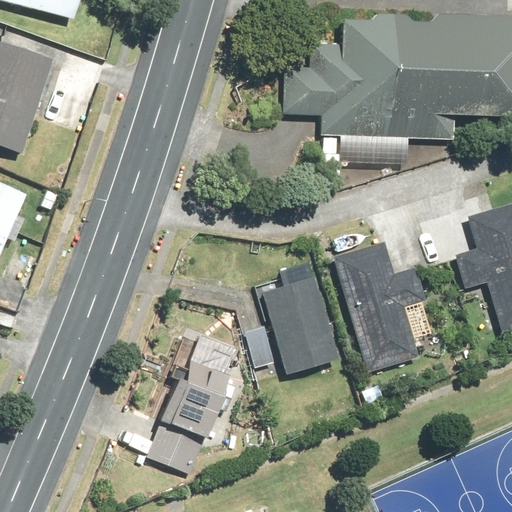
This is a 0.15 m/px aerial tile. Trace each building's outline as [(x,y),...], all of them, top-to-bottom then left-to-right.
[(0,0),(0,2),(70,21),(75,0),(0,0)] [(290,62),(287,118),(505,129),(507,88),(511,88),(511,24),(337,16),(336,38),(312,37),(311,63),(290,62)] [(51,63),(0,46),(0,150),(20,157),(51,63)] [(0,244),(21,196),(0,187),(0,244)] [(511,324),(511,202),(460,217),(468,248),(444,255),(454,291),(479,284),(492,331),(511,324)] [(378,241),(327,255),(359,371),(411,357),(397,308),(419,302),(409,266),(387,272),(378,241)] [(306,278),(252,294),(277,377),(330,361),(306,278)] [(260,330),(241,335),(251,370),(270,365),(260,330)] [(185,475),(218,380),(170,363),(136,458),(185,475)]
